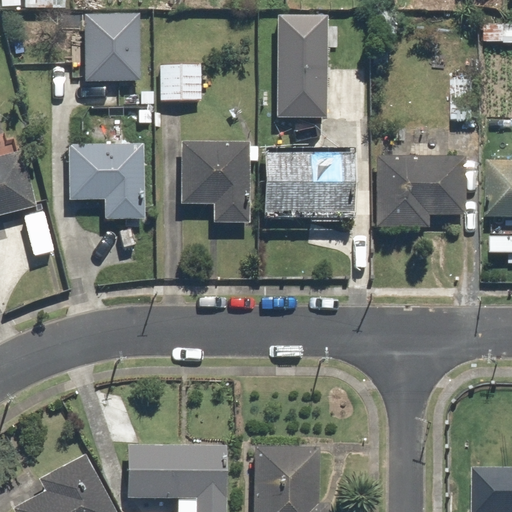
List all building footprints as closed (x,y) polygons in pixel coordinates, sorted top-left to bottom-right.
[(322,12),(272,11),(269,113),(319,115),(322,12)] [(145,16),(88,15),(87,81),(144,82),(145,16)] [(368,54),(323,53),(321,117),(365,119),(368,54)] [(204,65),(161,64),(160,102),(203,102),(204,65)] [(478,78),(453,77),(451,122),(477,123),(478,78)] [(184,142),(181,202),(216,204),(215,221),(251,222),(254,145),(184,142)] [(75,146),(74,201),(109,202),(108,218),(146,219),(147,148),(75,146)] [(0,157),(0,215),(38,207),(25,152),(0,157)] [(363,159),(269,155),(267,209),(360,214),(363,159)] [(434,214),(466,215),(467,158),(378,155),(376,228),(434,229),(434,214)] [(511,162),(494,162),(492,217),(511,217),(511,162)] [(45,215),(7,226),(11,242),(50,232),(45,215)] [(320,503),(321,441),(255,440),(253,511),(333,511),(333,503),(320,503)] [(131,443),(129,497),(179,499),(178,511),(231,511),(234,447),(131,443)] [(17,511),(122,511),(90,449),(40,475),(47,488),(14,505),(17,511)] [(511,511),(511,465),(479,465),(477,511),(511,511)]
